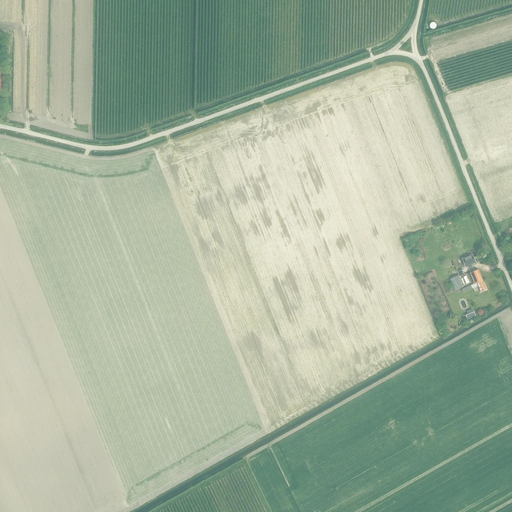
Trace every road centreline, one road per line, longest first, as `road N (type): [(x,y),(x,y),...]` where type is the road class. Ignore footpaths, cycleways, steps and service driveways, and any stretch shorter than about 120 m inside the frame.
road 1 (unclassified): [(0,126),(87,147),(133,144),(389,52)]
road 2 (unclassified): [(511,290),(421,62)]
